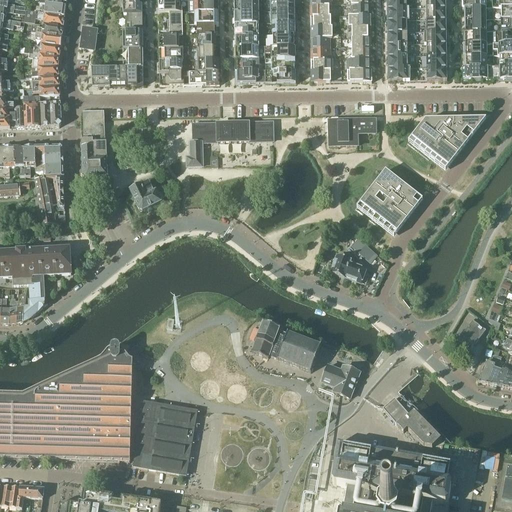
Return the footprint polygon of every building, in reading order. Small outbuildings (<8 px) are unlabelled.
[(67,0),(46,0),(46,3),(40,2),(39,7),(46,8),(46,7),(66,10),(67,0)] [(141,0),(121,0),(122,8),(123,17),(127,17),(142,16),(142,7),(141,0)] [(177,0),(177,3),(182,3),(182,15),(188,15),(188,27),(182,27),(182,39),(182,51),(182,63),(181,63),(182,75),(189,75),(198,75),(198,63),(198,51),(197,39),(197,27),(194,27),(194,15),(194,3),(196,3),(195,0),(177,0)] [(257,0),(258,2),(258,14),(258,26),(258,38),(259,50),(259,62),(259,74),(265,74),(272,74),(272,62),(271,50),(273,50),(273,38),(273,26),(271,26),(271,14),(271,2),(270,0),(257,0)] [(310,0),(310,10),(329,9),(331,9),(330,0),(310,0)] [(330,0),(331,9),(329,9),(329,20),(329,31),(331,31),(331,42),(329,42),(329,53),(329,63),(331,63),(331,74),(329,74),(329,85),(340,85),(347,85),(347,74),(347,63),(352,63),(352,52),(352,41),(351,31),(348,31),(348,20),(351,20),(351,9),(350,0),(330,0)] [(369,0),(350,0),(351,9),(370,9),(369,0)] [(406,10),(406,0),(386,0),(386,3),(386,11),(400,10),(406,10)] [(426,34),(426,22),(425,10),(425,0),(406,0),(406,10),(407,22),(407,34),(407,46),(407,58),(407,70),(408,84),(418,84),(427,84),(426,70),(426,58),(426,46),(426,34)] [(445,10),(445,0),(425,0),(425,10),(432,10),(445,10)] [(484,9),(484,0),(461,0),(462,3),(462,9),(484,9)] [(498,33),(498,21),(498,9),(497,0),(484,0),(484,9),(485,21),(485,33),(485,45),(485,57),(485,69),(486,83),(487,83),(488,83),(493,82),(498,82),(499,82),(499,69),(499,57),(493,57),(493,45),(499,45),(498,33)] [(511,8),(511,0),(497,0),(498,9),(511,8)] [(9,3),(8,3),(0,1),(0,9),(25,13),(25,10),(25,9),(8,7),(9,3)] [(258,14),(258,2),(234,3),(234,15),(258,14)] [(294,14),(294,2),(271,2),(271,14),(294,14)] [(182,3),(177,3),(158,4),(158,16),(182,15),(182,3)] [(218,3),(196,3),(194,3),(194,15),(218,15),(218,3)] [(35,12),(35,14),(40,15),(40,16),(64,20),(66,10),(46,7),(46,8),(45,13),(41,13),(41,12),(35,12)] [(511,20),(511,8),(498,9),(498,21),(511,20)] [(0,9),(0,17),(6,18),(6,15),(24,17),(25,13),(0,9)] [(329,9),(310,10),(310,20),(310,21),(329,20),(329,9)] [(370,19),(370,9),(351,9),(351,20),(370,20),(370,19)] [(485,21),(484,9),(462,9),(462,11),(464,11),(464,21),(485,21)] [(407,22),(406,10),(400,10),(386,11),(386,23),(400,22),(407,22)] [(446,22),(445,10),(432,10),(425,10),(426,22),(433,22),(446,22)] [(25,13),(24,17),(25,17),(24,25),(35,26),(35,21),(44,22),(43,27),(63,30),(64,20),(40,16),(40,15),(35,14),(25,13)] [(258,26),(258,14),(234,15),(234,27),(258,26)] [(294,26),(294,14),(271,14),(271,26),(273,26),(294,26)] [(188,15),(182,15),(158,16),(158,40),(182,39),(182,27),(188,27),(188,15)] [(218,15),(194,15),(194,27),(197,27),(218,27),(218,15)] [(143,26),(142,16),(127,17),(127,34),(140,34),(140,26),(143,26)] [(6,19),(6,18),(0,17),(0,24),(10,26),(15,27),(18,28),(20,28),(21,24),(4,21),(4,19),(6,19)] [(329,20),(310,21),(310,31),(311,31),(329,31),(329,20)] [(370,20),(351,20),(348,20),(348,31),(351,31),(370,30),(370,20)] [(511,32),(511,20),(498,21),(498,33),(511,32)] [(485,33),(485,21),(464,21),(464,33),(485,33)] [(407,34),(407,22),(400,22),(386,23),(387,35),(400,34),(407,34)] [(446,34),(446,22),(433,22),(426,22),(426,34),(433,34),(446,34)] [(0,24),(0,32),(3,33),(3,30),(14,32),(15,27),(10,26),(0,24)] [(258,38),(258,26),(234,27),(234,39),(258,38)] [(294,26),(273,26),(273,38),(294,38),(294,26)] [(29,30),(29,35),(62,40),(63,30),(43,27),(42,32),(29,30)] [(219,39),(218,31),(218,27),(197,27),(197,39),(219,39)] [(371,41),(370,30),(351,31),(352,41),(370,41),(371,41)] [(94,52),(96,33),(83,31),(81,50),(94,52)] [(329,31),(311,31),(311,42),(329,42),(331,42),(331,31),(329,31)] [(3,33),(0,32),(0,40),(11,42),(11,41),(14,42),(15,38),(2,36),(3,33)] [(511,44),(511,32),(498,33),(499,45),(511,44)] [(485,45),(485,33),(464,33),(464,34),(462,34),(463,45),(485,45)] [(127,34),(122,34),(123,52),(143,52),(143,34),(140,34),(127,34)] [(407,46),(407,34),(400,34),(387,35),(387,47),(400,46),(407,46)] [(446,46),(446,34),(433,34),(426,34),(426,46),(433,46),(446,46)] [(60,50),(62,40),(29,35),(22,35),(22,40),(35,42),(35,41),(41,42),(41,47),(60,50)] [(258,38),(234,39),(235,51),(259,50),(258,38)] [(295,50),(294,38),(273,38),(273,50),(295,50)] [(182,51),(182,39),(158,40),(159,52),(182,51)] [(219,51),(219,44),(219,39),(197,39),(198,51),(219,51)] [(0,40),(0,47),(7,49),(7,47),(10,47),(11,42),(0,40)] [(371,52),(370,41),(352,41),(352,52),(371,52)] [(329,53),(329,42),(311,42),(311,53),(329,53)] [(511,44),(499,45),(493,45),(493,57),(499,57),(511,56),(511,44)] [(485,57),(485,45),(463,45),(463,57),(485,57)] [(407,58),(407,46),(400,46),(387,47),(387,59),(400,58),(407,58)] [(446,58),(446,46),(433,46),(426,46),(426,58),(433,58),(446,58)] [(20,51),(20,53),(24,54),(24,55),(59,60),(60,50),(41,47),(40,52),(34,51),(25,49),(25,50),(21,49),(20,51)] [(259,50),(235,51),(235,63),(259,62),(259,50)] [(295,50),(273,50),(271,50),(272,62),(295,62),(295,50)] [(182,63),(182,51),(159,52),(159,63),(181,63),(182,63)] [(219,63),(219,51),(198,51),(198,63),(219,63)] [(143,70),(143,52),(123,52),(123,70),(126,70),(143,70)] [(371,63),(371,52),(352,52),(352,63),(371,63)] [(329,53),(311,53),(311,63),(311,64),(329,63),(329,53)] [(58,69),(59,60),(24,55),(30,56),(29,61),(39,62),(38,70),(58,69)] [(511,68),(511,56),(499,57),(499,69),(511,68)] [(485,69),(485,57),(463,57),(463,69),(485,69)] [(407,70),(407,58),(400,58),(387,59),(387,71),(401,70),(407,70)] [(447,70),(446,58),(433,58),(426,58),(426,70),(433,70),(447,70)] [(259,74),(259,62),(235,63),(235,75),(259,74)] [(295,73),(294,66),(295,66),(295,62),(272,62),(272,74),(295,74),(295,73)] [(182,75),(181,63),(159,63),(159,75),(182,75)] [(219,75),(219,63),(198,63),(198,75),(219,75)] [(329,63),(311,64),(311,74),(329,74),(331,74),(331,63),(329,63)] [(371,73),(371,63),(352,63),(347,63),(347,74),(371,74),(371,73)] [(511,68),(499,69),(499,82),(505,82),(505,83),(511,82),(511,68)] [(58,69),(38,70),(38,75),(32,75),(25,76),(25,81),(32,81),(38,80),(59,79),(58,69)] [(486,83),(485,69),(463,69),(463,83),(472,83),(481,83),(486,83)] [(126,70),(123,70),(110,71),(110,85),(126,85),(126,70)] [(143,88),(143,71),(143,70),(126,70),(126,85),(126,88),(143,88)] [(408,84),(407,70),(401,70),(387,71),(388,84),(401,84),(408,84)] [(447,83),(447,70),(433,70),(426,70),(427,84),(434,84),(447,83)] [(110,85),(110,71),(91,71),(92,89),(110,89),(110,85)] [(259,74),(235,75),(235,87),(265,86),(265,74),(259,74)] [(295,74),(272,74),(265,74),(265,86),(295,86),(295,74)] [(329,85),(329,74),(311,74),(312,85),(329,85)] [(371,84),(371,74),(347,74),(347,85),(371,84)] [(189,75),(182,75),(159,75),(159,88),(189,87),(189,75)] [(198,75),(189,75),(189,87),(219,87),(219,75),(198,75)] [(2,78),(0,78),(0,88),(13,88),(13,84),(2,84),(2,78)] [(59,79),(38,80),(38,84),(32,85),(33,90),(59,89),(59,79)] [(13,88),(0,88),(0,99),(4,99),(4,93),(13,93),(13,88)] [(59,89),(33,90),(33,96),(39,95),(39,100),(50,100),(60,99),(59,89)] [(4,99),(0,99),(0,109),(8,110),(14,110),(14,105),(13,105),(6,105),(6,99),(4,99)] [(61,127),(60,99),(50,100),(51,129),(59,129),(61,127)] [(41,130),(39,100),(35,100),(25,100),(23,100),(24,110),(25,130),(41,130)] [(50,100),(39,100),(41,130),(51,129),(50,100)] [(8,116),(8,110),(0,109),(0,120),(16,120),(16,116),(8,116)] [(24,110),(17,110),(17,124),(16,124),(16,130),(25,130),(24,110)] [(105,151),(105,146),(104,146),(103,114),(84,115),(85,137),(82,138),(84,177),(86,180),(107,179),(106,171),(107,171),(109,168),(108,162),(106,161),(106,155),(109,155),(109,151),(105,151)] [(0,130),(16,130),(16,124),(16,120),(0,120),(0,130)] [(486,120),(469,121),(425,122),(408,143),(445,172),(486,120)] [(375,135),(375,122),(328,123),(329,148),(357,148),(357,135),(375,135)] [(190,159),(187,159),(187,168),(201,168),(201,145),(272,143),(272,124),(193,126),(193,144),(190,144),(190,159)] [(60,149),(35,150),(35,156),(42,155),(42,159),(63,158),(62,151),(60,149)] [(25,179),(24,150),(14,151),(15,171),(20,171),(20,179),(25,179)] [(35,150),(24,150),(25,179),(31,179),(30,170),(35,170),(36,170),(36,164),(35,156),(35,150)] [(14,151),(4,151),(4,179),(10,179),(10,171),(15,171),(14,151)] [(36,164),(36,170),(63,169),(63,158),(42,159),(42,164),(36,164)] [(63,169),(36,170),(35,170),(35,175),(43,175),(43,180),(48,180),(53,180),(63,179),(63,169)] [(422,202),(412,194),(385,173),(357,209),(394,238),(422,202)] [(64,210),(63,179),(53,180),(56,200),(58,205),(57,205),(58,211),(64,210)] [(48,180),(43,180),(35,181),(37,191),(50,189),(48,180)] [(11,198),(10,182),(7,182),(7,186),(1,186),(2,199),(11,198)] [(10,182),(11,198),(20,197),(19,185),(12,185),(12,182),(10,182)] [(156,195),(150,184),(135,191),(134,189),(134,188),(133,188),(132,188),(131,188),(130,189),(130,190),(130,191),(131,193),(130,193),(139,212),(142,213),(148,210),(160,204),(163,202),(164,199),(162,195),(159,194),(156,195)] [(51,197),(50,189),(37,191),(38,200),(51,197)] [(51,197),(38,200),(40,208),(53,206),(57,205),(58,205),(56,200),(52,201),(51,197)] [(54,214),(53,206),(40,208),(41,217),(54,215),(54,214)] [(57,214),(54,214),(54,215),(41,217),(43,226),(56,225),(55,216),(60,215),(59,212),(57,212),(57,214)] [(351,262),(354,263),(357,260),(359,262),(363,257),(351,247),(347,251),(349,253),(349,258),(347,257),(345,260),(337,257),(331,275),(345,280),(345,279),(351,262)] [(71,276),(69,251),(0,255),(0,280),(13,280),(14,288),(29,287),(30,303),(29,303),(29,308),(25,308),(23,324),(29,322),(36,315),(36,313),(38,313),(43,310),(43,308),(45,308),(47,306),(44,302),(43,282),(56,281),(55,277),(71,276)] [(372,256),(367,261),(375,268),(379,263),(372,256)] [(356,264),(354,263),(351,262),(345,279),(361,285),(366,272),(355,267),(356,264)] [(508,292),(511,286),(504,283),(501,289),(507,291),(508,292)] [(502,307),(505,301),(497,298),(495,304),(502,307)] [(2,300),(2,301),(2,311),(0,326),(9,327),(10,311),(6,310),(7,301),(2,300)] [(11,306),(10,311),(9,327),(16,326),(18,302),(15,303),(15,301),(11,300),(11,306)] [(18,302),(16,326),(23,324),(25,300),(22,300),(22,303),(18,302)] [(500,317),(503,309),(494,305),(491,312),(490,313),(497,315),(500,317)] [(494,323),(497,315),(490,313),(489,321),(494,323)] [(497,333),(500,326),(494,323),(489,321),(488,324),(495,329),(494,332),(497,333)] [(486,332),(473,322),(472,322),(472,323),(461,336),(475,347),(486,332),(485,332),(486,332)] [(263,324),(251,353),(268,360),(269,358),(277,361),(277,362),(311,375),(321,348),(279,332),(280,330),(263,324)] [(511,347),(504,344),(503,348),(509,350),(508,355),(511,356),(511,347)] [(0,460),(130,464),(132,366),(133,363),(132,363),(131,362),(130,362),(123,353),(120,352),(120,351),(120,350),(119,349),(118,349),(117,348),(116,348),(115,348),(114,348),(113,349),(112,349),(112,350),(111,352),(110,352),(109,352),(109,353),(108,353),(107,353),(101,360),(100,361),(99,362),(24,397),(22,397),(0,396),(0,460)] [(494,366),(497,359),(493,358),(491,364),(486,363),(479,381),(478,384),(488,386),(488,384),(488,383),(490,378),(491,378),(494,372),(493,372),(495,366),(494,366)] [(488,384),(488,386),(497,388),(503,370),(503,369),(498,367),(501,361),(497,359),(494,366),(495,366),(493,372),(494,372),(491,378),(490,378),(488,383),(488,384)] [(503,370),(497,388),(506,389),(506,387),(506,386),(507,382),(509,382),(511,377),(510,376),(511,371),(511,361),(511,362),(510,362),(508,368),(504,366),(503,369),(503,370)] [(360,375),(342,368),(341,372),(328,368),(321,385),(334,390),(332,394),(350,401),(360,375)] [(432,449),(434,447),(440,441),(414,415),(410,419),(394,400),(383,410),(397,428),(403,434),(407,431),(424,448),(424,447),(431,449),(432,449)] [(199,414),(145,404),(133,469),(136,469),(187,476),(199,414)] [(335,468),(332,484),(334,487),(345,489),(347,489),(343,511),(353,511),(357,491),(360,492),(357,509),(369,511),(369,509),(379,510),(378,511),(417,511),(418,510),(419,502),(423,503),(421,511),(431,511),(432,505),(433,505),(445,507),(448,505),(451,489),(453,489),(453,488),(454,484),(455,477),(456,469),(457,466),(398,455),(396,455),(392,454),(337,445),(337,447),(333,468),(335,468)] [(511,468),(507,468),(501,502),(511,503),(511,468)] [(10,509),(12,489),(3,488),(1,508),(10,509)] [(17,510),(20,490),(12,489),(10,509),(17,510)] [(20,490),(17,510),(17,511),(23,511),(22,511),(24,500),(27,501),(29,490),(20,490)] [(29,490),(27,501),(38,501),(37,510),(41,510),(44,491),(29,490)] [(68,506),(61,505),(59,505),(59,507),(58,511),(159,511),(161,507),(161,506),(159,505),(131,501),(123,500),(121,500),(113,499),(111,498),(95,496),(83,494),(81,508),(70,507),(68,506)]
